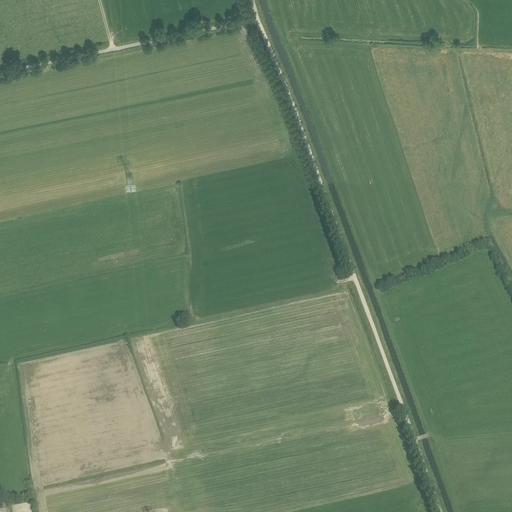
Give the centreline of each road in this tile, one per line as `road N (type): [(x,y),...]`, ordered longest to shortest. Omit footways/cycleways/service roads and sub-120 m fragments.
road 1 (track): [(440,511),(250,0)]
road 2 (unclassified): [(0,73),(257,18)]
